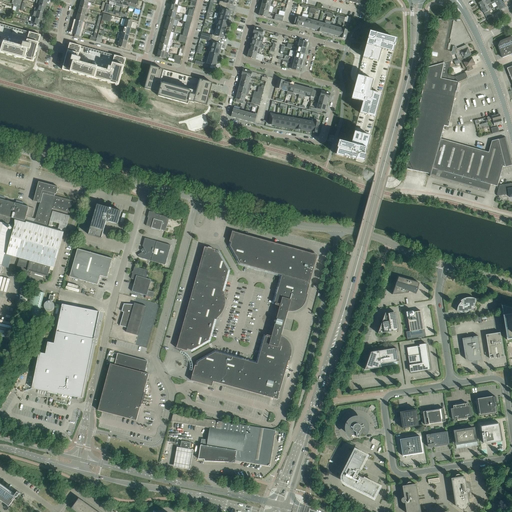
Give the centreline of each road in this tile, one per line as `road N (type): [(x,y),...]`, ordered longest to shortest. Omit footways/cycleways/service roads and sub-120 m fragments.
road 1 (secondary): [(305,436),(412,57)]
road 2 (unclassified): [(511,453),(396,472),(384,400),(431,387)]
road 3 (residential): [(306,77),(336,88),(317,142),(222,119),(231,84)]
road 4 (tertiary): [(276,504),(80,459)]
road 5 (tertiary): [(78,469),(248,511)]
road 6 (unclassified): [(87,428),(154,445),(162,440),(172,399),(154,357)]
road 7 (unclassified): [(154,357),(197,198)]
road 8 (unclassified): [(335,228),(306,375)]
road 9 (unclassified): [(335,228),(197,198)]
road 10 (unknown): [(127,251),(85,237),(86,208),(97,198),(139,208)]
road 11 (unclassified): [(112,304),(146,184)]
road 12 (unknown): [(280,409),(264,425),(190,406),(192,386)]
